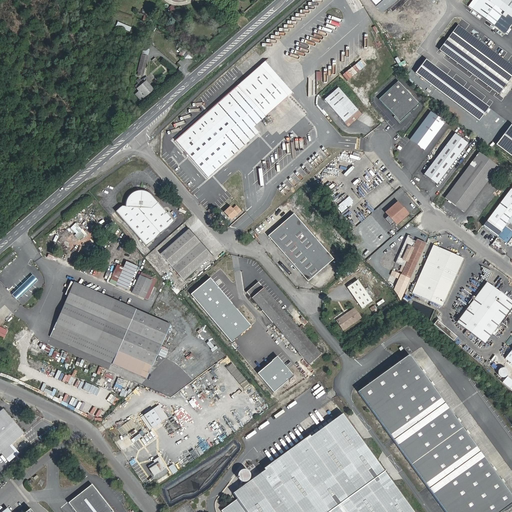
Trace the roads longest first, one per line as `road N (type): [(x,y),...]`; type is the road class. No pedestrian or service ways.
road 1 (primary): [(0,251),(291,0)]
road 2 (primary): [(279,0),(0,242)]
road 3 (unclassified): [(0,387),(91,435),(152,511)]
road 4 (unclassified): [(383,145),(428,207),(511,271)]
road 5 (unknown): [(114,464),(245,390)]
